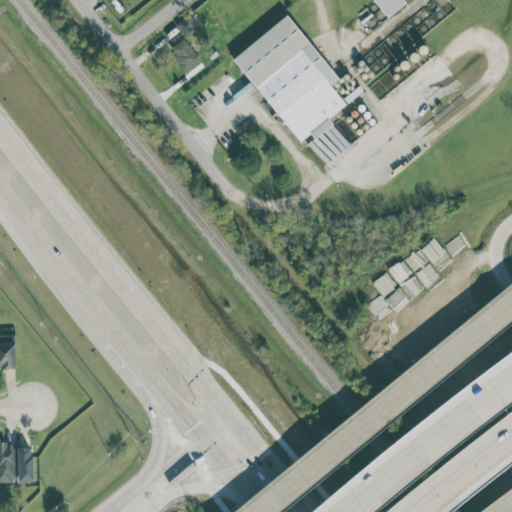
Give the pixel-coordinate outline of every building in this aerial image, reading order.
[(406,2),(403,0),(373,0),(387,17),(406,2)] [(184,36),(198,25),(189,14),(175,24),(184,36)] [(233,58),(299,142),(310,133),(314,138),(333,124),(328,118),(346,105),(331,85),(338,79),(288,15),(233,58)] [(200,60),(184,38),(168,50),(185,72),(200,60)] [(351,146),(331,125),(309,145),(329,166),(351,146)] [(15,335),(0,334),(0,368),(15,369),(15,335)] [(0,482),(18,482),(33,481),(33,448),(16,448),(16,444),(4,444),(4,439),(0,439),(0,482)]
